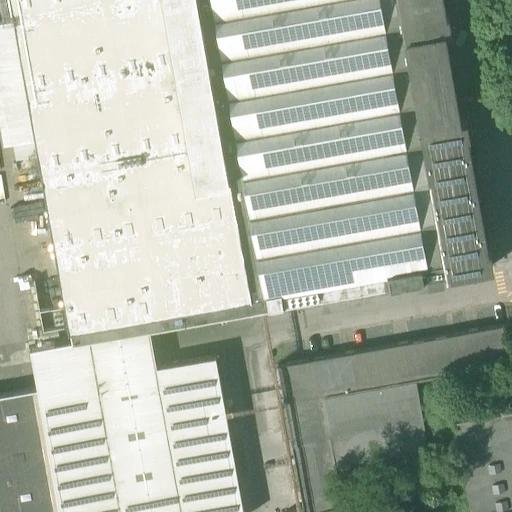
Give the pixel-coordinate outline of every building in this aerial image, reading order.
[(236,205),(198,0),(10,0),(68,326),(69,326),(72,340),(151,326),(160,325),(141,223),(236,205)] [(198,0),(236,205),(141,223),(160,325),(499,266),(497,252),(493,252),(472,134),(474,133),(471,119),(463,121),(447,32),(453,31),(450,16),(446,17),(443,0),(198,0)] [(159,366),(151,326),(72,340),(33,352),(39,388),(159,366)] [(337,511),(342,511),(334,468),(321,400),(414,383),(508,365),(501,327),(276,370),(302,511),(337,511)] [(244,511),(218,356),(159,366),(39,388),(61,511),(244,511)] [(427,451),(414,383),(321,400),(334,468),(427,451)] [(0,511),(61,511),(39,388),(0,394),(0,511)] [(511,406),(455,417),(472,511),(491,511),(511,508),(511,406)]
